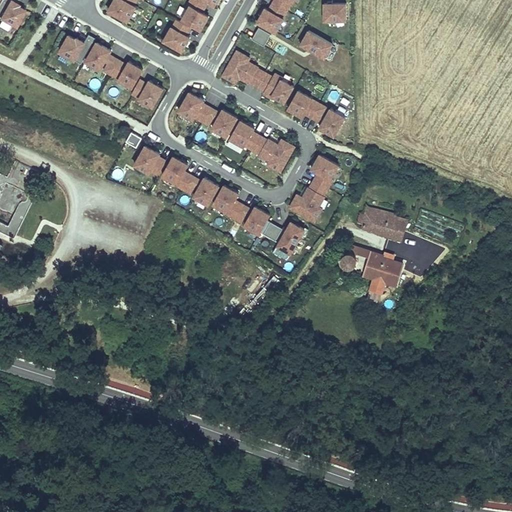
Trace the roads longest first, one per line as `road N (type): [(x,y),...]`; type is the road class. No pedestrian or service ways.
road 1 (secondary): [(476,511),(357,483),(0,361)]
road 2 (residential): [(186,69),(156,127),(271,197),(285,192),(310,143),(205,79)]
road 3 (residential): [(79,12),(186,69)]
